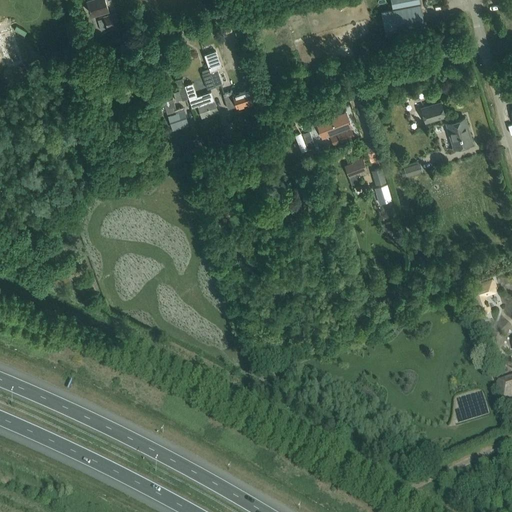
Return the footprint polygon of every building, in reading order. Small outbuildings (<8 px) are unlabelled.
[(87,0),(91,13),(108,8),(105,0),(87,0)] [(425,27),(420,3),(381,11),(385,34),(425,27)] [(120,22),(117,10),(105,14),(108,27),(120,22)] [(214,84),(215,84),(216,85),(222,83),(217,69),(221,67),(215,51),(204,55),(210,71),(214,84)] [(210,71),(204,73),(208,86),(214,84),(210,71)] [(190,99),(185,84),(183,78),(177,80),(180,91),(175,93),(178,102),(183,100),(183,101),(190,99)] [(263,101),(257,80),(250,82),(252,88),(234,94),(232,90),(223,93),(224,97),(228,108),(254,99),(256,103),(263,101)] [(185,84),(190,99),(193,107),(198,106),(202,116),(218,111),(211,91),(198,95),(193,82),(185,84)] [(188,121),(184,109),(177,111),(172,98),(163,101),(169,119),(172,128),(179,126),(179,124),(188,121)] [(421,107),(425,121),(445,115),(441,101),(421,107)] [(317,122),(322,137),(332,133),(334,137),(338,136),(337,131),(351,126),(350,121),(350,120),(349,120),(346,111),(317,122)] [(465,117),(446,122),(453,147),(472,142),(469,132),(467,132),(466,127),(467,126),(465,117)] [(309,130),(303,132),(308,148),(314,146),(309,130)] [(367,170),(364,163),(365,162),(364,159),(363,159),(362,156),(354,159),(355,161),(345,165),(351,180),(353,186),(364,182),(360,172),(367,170)] [(420,162),(404,167),(407,176),(422,171),(420,162)] [(384,183),(380,170),(372,172),(376,186),(384,183)] [(386,183),(374,187),(379,202),(383,201),(382,197),(389,194),(386,183)] [(480,281),(470,285),(479,311),(490,308),(487,302),(488,301),(488,299),(486,299),(484,292),(495,288),(496,287),(493,279),(481,283),(480,281)] [(511,377),(496,382),(503,404),(511,401),(511,377)]
